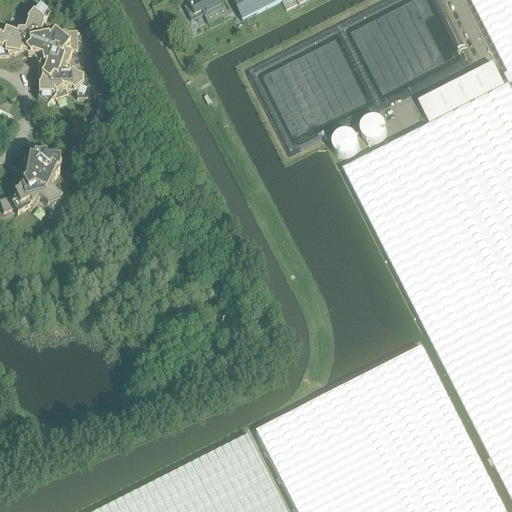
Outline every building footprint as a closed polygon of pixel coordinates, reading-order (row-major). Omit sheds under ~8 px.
[(188,6),(183,8),(190,23),(204,16),(204,17),(223,8),(219,0),(199,0),(197,1),(196,0),(195,0),(187,4),(188,6)] [(231,0),(242,21),(284,0),(231,0)] [(437,0),(400,0),(248,66),(254,81),(254,83),(286,157),(326,139),(319,124),(368,103),(370,109),(359,109),(361,113),(355,116),(366,115),(365,114),(370,114),(411,96),(404,80),(455,58),(455,51),(450,51),(450,35),(457,50),(456,42),(437,0)] [(293,0),(290,0),(282,4),(286,12),(297,7),(293,0)] [(511,0),(469,0),(511,84),(511,0)] [(0,39),(0,58),(9,59),(9,57),(9,56),(9,54),(12,56),(13,56),(15,58),(15,56),(17,52),(20,54),(27,56),(29,56),(43,61),(36,63),(37,63),(40,63),(40,67),(42,76),(39,76),(39,77),(43,76),(39,87),(38,87),(38,97),(40,97),(37,101),(47,109),(54,100),(55,102),(68,97),(66,92),(65,90),(71,92),(75,93),(76,94),(77,101),(87,101),(87,86),(83,86),(81,86),(82,84),(83,80),(76,78),(71,76),(69,68),(67,68),(71,56),(72,56),(66,54),(70,53),(77,53),(77,34),(65,34),(65,37),(61,38),(56,36),(55,40),(49,41),(47,42),(45,36),(44,31),(42,32),(44,26),(43,26),(51,17),(39,7),(26,22),(28,23),(24,34),(22,32),(21,33),(17,36),(5,32),(3,39),(0,39)] [(493,66),(419,104),(430,126),(505,89),(493,66)] [(416,134),(344,171),(511,501),(511,94),(508,87),(505,89),(430,126),(416,134)] [(95,116),(87,129),(93,133),(102,118),(106,102),(99,101),(95,116)] [(385,120),(396,114),(392,107),(381,113),(385,120)] [(0,112),(0,122),(7,126),(11,117),(0,112)] [(107,136),(105,141),(112,145),(115,140),(107,136)] [(13,197),(0,202),(0,206),(3,215),(11,212),(14,211),(17,216),(30,209),(28,206),(31,207),(37,207),(41,207),(41,205),(50,213),(48,220),(58,223),(63,209),(60,208),(57,207),(59,205),(62,202),(56,197),(52,194),(53,185),(51,185),(59,176),(59,175),(54,171),(60,168),(61,168),(60,166),(58,164),(58,163),(55,158),(51,160),(45,154),(43,156),(42,157),(39,152),(36,148),(35,149),(37,151),(34,153),(29,156),(27,154),(29,158),(24,164),(25,166),(31,170),(24,169),(24,170),(27,170),(27,174),(25,183),(22,183),(22,184),(25,184),(18,193),(17,192),(16,195),(16,196),(15,198),(14,200),(13,197)] [(41,221),(47,214),(39,207),(33,215),(41,221)] [(503,511),(420,350),(255,434),(294,511),(503,511)] [(285,511),(248,437),(99,511),(285,511)]
